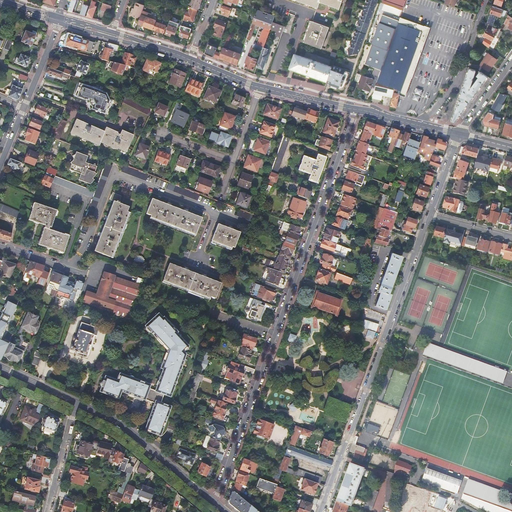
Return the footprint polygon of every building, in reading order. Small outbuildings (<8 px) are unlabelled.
[(94,0),(93,0),(87,16),(93,18),(97,7),(95,6),(97,1),(94,0)] [(201,0),(191,0),(195,1),(194,5),(193,6),(198,8),(199,8),(201,0)] [(296,0),(319,8),(321,2),(341,9),(344,0),(296,0)] [(366,0),(366,3),(364,10),(364,9),(362,14),(360,20),(359,19),(358,21),(359,24),(357,28),(355,29),(354,32),(355,35),(353,41),(351,41),(350,43),(351,46),(350,49),(348,50),(349,56),(357,53),(358,54),(361,47),(360,47),(361,43),(361,44),(364,37),(364,38),(368,27),(367,26),(368,23),(369,23),(372,16),(371,16),(372,13),(375,6),(376,7),(378,0),(366,0)] [(403,10),(406,0),(381,0),(381,2),(403,10)] [(112,6),(107,4),(103,3),(101,10),(105,11),(106,9),(110,10),(112,6)] [(140,19),(142,11),(145,5),(136,3),(134,8),(133,8),(131,15),(140,19)] [(222,5),(221,10),(223,10),(221,14),(228,17),(231,8),(222,5)] [(492,7),(491,9),(490,13),(491,13),(490,13),(491,14),(491,15),(490,16),(489,17),(487,23),(493,26),(496,15),(500,16),(501,16),(504,17),(506,10),(493,6),(492,7)] [(201,13),(201,11),(197,9),(193,8),(191,7),(189,12),(186,11),(183,20),(187,21),(188,19),(193,21),(197,11),(201,13)] [(275,16),(257,9),(255,15),(253,22),(250,29),(248,34),(247,39),(250,40),(252,35),(256,23),(266,27),(262,31),(258,44),(256,43),(256,44),(254,44),(252,46),(263,50),(264,47),(271,29),(271,28),(273,22),(275,16)] [(156,22),(156,21),(153,20),(154,17),(150,16),(151,14),(142,11),(140,19),(138,24),(153,29),(156,22)] [(377,80),(375,85),(384,87),(385,85),(390,87),(389,89),(395,90),(393,96),(391,106),(396,107),(399,95),(404,97),(423,44),(429,28),(400,17),(399,20),(382,14),(361,75),(362,75),(377,80)] [(218,31),(223,32),(226,22),(217,19),(214,27),(218,29),(218,31)] [(312,21),(304,42),(321,48),(329,27),(312,21)] [(166,26),(156,22),(153,29),(163,33),(166,26)] [(285,26),(273,22),(271,28),(283,33),(285,26)] [(181,25),(181,27),(183,28),(183,29),(182,29),(180,35),(181,35),(180,36),(184,37),(184,36),(188,38),(190,34),(190,35),(191,32),(192,29),(187,27),(181,25)] [(175,36),(177,31),(177,29),(169,26),(166,34),(171,36),(171,34),(173,35),(175,36)] [(499,30),(495,27),(492,30),(489,28),(484,35),(486,37),(483,40),(489,44),(499,30)] [(226,39),(224,46),(226,46),(233,29),(230,28),(226,39)] [(32,46),(30,49),(31,49),(34,50),(38,52),(40,48),(32,45),(37,34),(36,32),(34,31),(33,32),(32,33),(26,31),(21,42),(32,46)] [(78,49),(81,39),(68,35),(65,45),(78,49)] [(13,42),(7,39),(3,49),(9,51),(13,42)] [(95,43),(81,39),(78,49),(92,53),(95,43)] [(204,53),(219,59),(219,58),(221,53),(215,51),(217,47),(210,44),(211,42),(208,41),(206,46),(207,46),(204,53)] [(104,53),(100,51),(98,59),(106,61),(110,49),(117,51),(118,46),(108,43),(108,44),(107,46),(106,46),(104,53)] [(237,65),(241,54),(223,47),(221,53),(219,58),(237,65)] [(257,66),(257,67),(263,69),(268,55),(266,54),(268,49),(265,48),(266,47),(264,47),(263,50),(259,60),(257,66)] [(290,69),(327,82),(332,67),(295,54),(290,69)] [(480,73),(487,78),(488,77),(486,76),(492,66),(493,65),(497,60),(488,54),(484,59),(477,69),(481,72),(480,73)] [(29,59),(30,58),(21,55),(19,59),(16,58),(14,63),(26,67),(26,66),(28,67),(31,60),(29,59)] [(121,65),(125,66),(130,67),(131,61),(135,62),(136,58),(133,57),(124,55),(121,65)] [(257,66),(259,60),(248,56),(246,63),(247,63),(246,67),(253,70),(255,65),(257,66)] [(153,60),(152,62),(147,60),(142,71),(147,73),(147,74),(155,78),(161,63),(153,60)] [(79,77),(81,73),(85,75),(89,65),(80,61),(76,71),(77,72),(75,75),(79,77)] [(118,64),(112,63),(111,66),(113,66),(111,71),(121,75),(125,66),(121,65),(118,64)] [(327,82),(327,83),(331,84),(331,86),(334,87),(337,85),(339,85),(339,86),(346,85),(346,84),(347,81),(348,78),(350,71),(344,68),(344,69),(333,65),(332,67),(327,82)] [(48,68),(46,74),(61,79),(63,73),(57,71),(53,70),(48,68)] [(487,78),(480,73),(478,76),(480,77),(472,88),(470,88),(473,80),(474,79),(473,79),(476,70),(470,68),(452,121),(455,122),(487,78)] [(172,77),(169,83),(180,88),(186,74),(175,70),(173,73),(172,76),(172,77)] [(372,86),(375,87),(375,85),(377,80),(362,75),(358,87),(362,89),(363,90),(369,92),(372,86)] [(186,91),(199,97),(204,84),(191,79),(186,91)] [(13,83),(8,96),(16,100),(19,99),(22,90),(16,87),(17,85),(17,84),(14,83),(13,83)] [(82,86),(78,96),(94,102),(109,107),(110,108),(112,102),(109,100),(106,94),(82,86)] [(209,101),(210,99),(217,102),(221,92),(209,87),(204,99),(209,101)] [(413,98),(419,100),(423,89),(417,87),(413,98)] [(507,95),(500,93),(492,108),(499,112),(503,104),(502,104),(503,101),(507,95)] [(232,104),(241,108),(245,99),(236,95),(232,104)] [(94,102),(78,96),(78,97),(87,100),(89,103),(90,106),(92,109),(105,114),(106,110),(110,108),(109,107),(94,102)] [(151,109),(126,96),(123,103),(150,116),(151,112),(150,112),(150,111),(151,109)] [(159,103),(155,112),(164,116),(168,107),(159,103)] [(281,109),(268,105),(264,115),(278,120),(281,109)] [(34,116),(44,119),(48,110),(41,107),(38,106),(35,113),(34,116)] [(301,108),(295,106),(291,118),(293,119),(295,115),(298,116),(301,108)] [(177,109),(171,121),(184,127),(189,114),(177,109)] [(319,113),(308,109),(305,119),(315,123),(319,113)] [(224,113),(219,129),(223,130),(230,133),(236,117),(224,113)] [(493,119),(494,114),(488,113),(482,122),(482,123),(482,124),(483,125),(484,125),(498,129),(500,121),(494,119),(493,119)] [(30,126),(29,129),(39,132),(40,127),(42,128),(44,124),(42,124),(42,123),(33,119),(32,120),(31,119),(30,122),(31,123),(30,126)] [(53,138),(59,140),(67,122),(60,119),(58,125),(54,135),(53,138)] [(334,137),(335,137),(340,122),(329,119),(323,133),(325,133),(327,134),(334,137)] [(118,148),(121,150),(122,148),(127,151),(134,135),(122,130),(120,135),(119,135),(119,136),(117,135),(117,132),(106,128),(105,131),(105,132),(92,127),(92,126),(87,125),(87,124),(77,120),(71,132),(77,135),(76,136),(82,138),(88,141),(94,143),(95,142),(100,144),(101,142),(105,144),(105,143),(110,145),(110,146),(117,149),(118,148)] [(192,122),(188,132),(201,137),(205,126),(192,122)] [(260,133),(271,137),(275,126),(264,122),(260,133)] [(364,130),(372,133),(375,125),(367,122),(364,130)] [(511,136),(511,125),(506,124),(503,134),(511,136)] [(372,133),(372,135),(382,138),(385,129),(375,125),(372,133)] [(28,129),(25,136),(26,137),(25,141),(35,145),(40,133),(39,132),(29,129),(28,129)] [(398,134),(399,132),(391,129),(388,137),(396,139),(398,134)] [(231,136),(232,133),(230,133),(223,130),(222,133),(221,133),(220,135),(212,132),(210,138),(215,140),(215,142),(227,146),(228,146),(231,136)] [(370,140),(372,135),(372,133),(364,130),(359,142),(366,144),(367,141),(366,141),(366,138),(370,140)] [(396,139),(395,142),(394,146),(399,148),(402,141),(406,143),(409,135),(405,133),(404,136),(398,134),(396,139)] [(272,141),(259,136),(254,150),(265,154),(268,145),(271,146),(272,141)] [(272,168),(271,172),(277,174),(290,139),(284,136),(281,144),(274,162),(272,168)] [(329,150),(333,141),(325,138),(324,138),(319,136),(318,138),(319,139),(318,140),(317,140),(316,145),(329,150)] [(430,160),(432,153),(433,151),(434,148),(435,145),(433,144),(430,143),(431,140),(427,139),(428,138),(423,137),(420,148),(418,148),(417,151),(418,152),(419,153),(423,154),(424,155),(425,156),(424,157),(426,159),(430,160)] [(441,141),(437,139),(435,147),(444,150),(446,144),(441,142),(441,141)] [(418,148),(420,143),(416,141),(415,143),(408,140),(403,154),(414,158),(417,151),(418,148)] [(359,142),(359,141),(355,151),(356,151),(360,153),(364,155),(368,145),(366,144),(359,142)] [(140,144),(136,156),(145,159),(150,148),(140,144)] [(380,154),(381,149),(380,149),(369,145),(368,150),(372,152),(372,151),(380,154)] [(463,148),(461,154),(476,158),(479,149),(466,145),(463,147),(463,148)] [(30,151),(25,162),(34,165),(39,155),(30,151)] [(158,151),(154,163),(166,167),(170,155),(158,151)] [(360,153),(356,151),(354,157),(355,157),(354,161),(353,160),(352,160),(350,165),(355,167),(357,162),(361,164),(364,154),(360,153)] [(72,165),(70,170),(81,174),(79,180),(91,185),(95,180),(93,179),(97,174),(95,173),(97,167),(89,164),(86,163),(88,157),(77,152),(73,162),(71,163),(72,165)] [(316,183),(317,183),(326,157),(318,155),(316,160),(304,156),(302,161),(302,162),(301,165),(299,170),(311,175),(310,177),(310,176),(309,181),(316,183)] [(177,166),(186,169),(190,160),(180,156),(177,166)] [(244,167),(256,172),(261,160),(249,156),(244,167)] [(432,156),(429,164),(439,167),(440,163),(437,162),(439,158),(432,156)] [(481,156),(478,156),(475,167),(482,169),(481,170),(488,172),(492,160),(487,158),(487,157),(481,156)] [(470,160),(461,157),(458,167),(466,170),(470,160)] [(508,159),(506,159),(503,169),(511,171),(511,158),(508,157),(508,159)] [(92,198),(80,230),(87,232),(90,223),(87,222),(88,219),(91,220),(112,166),(110,165),(112,160),(107,158),(95,191),(92,198)] [(491,167),(498,169),(499,169),(501,160),(493,158),(491,167)] [(18,162),(10,159),(8,165),(19,170),(21,163),(18,162)] [(198,170),(216,177),(220,168),(203,162),(202,166),(200,165),(198,170)] [(129,167),(124,165),(122,172),(146,181),(149,174),(146,173),(132,168),(129,167)] [(466,170),(458,167),(455,174),(456,174),(454,178),(457,179),(461,180),(462,177),(464,177),(466,170)] [(47,173),(52,175),(55,176),(57,171),(48,168),(47,173)] [(5,171),(3,176),(9,179),(11,173),(5,171)] [(358,174),(348,171),(346,178),(356,182),(358,174)] [(427,171),(426,171),(425,175),(426,175),(423,183),(429,185),(434,174),(433,173),(427,171)] [(274,188),(279,175),(277,174),(271,172),(268,179),(266,185),(273,187),(274,188)] [(50,188),(53,183),(56,176),(55,176),(52,175),(47,173),(42,184),(50,188)] [(248,189),(252,177),(242,173),(238,185),(248,189)] [(81,194),(92,198),(95,191),(84,187),(76,184),(61,179),(56,176),(53,183),(81,194)] [(199,178),(198,183),(199,183),(197,190),(208,194),(212,182),(199,178)] [(461,180),(457,179),(454,192),(465,195),(468,182),(461,180)] [(198,201),(200,194),(169,182),(167,189),(198,201)] [(342,190),(341,193),(344,194),(349,196),(353,185),(344,182),(341,190),(342,190)] [(271,194),(273,187),(266,185),(264,191),(271,194)] [(419,185),(416,194),(425,197),(428,188),(419,185)] [(311,192),(299,187),(296,195),(308,200),(311,192)] [(395,201),(400,203),(404,192),(398,190),(395,201)] [(245,195),(238,192),(234,204),(246,208),(251,197),(248,196),(249,194),(246,193),(245,195)] [(94,251),(111,258),(129,213),(127,212),(129,207),(119,203),(119,202),(120,202),(122,197),(113,193),(110,200),(114,201),(94,251)] [(340,205),(351,209),(352,210),(352,209),(353,206),(356,199),(349,196),(344,194),(340,205)] [(457,212),(460,200),(447,197),(444,207),(451,209),(451,210),(457,212)] [(302,221),(303,219),(301,218),(306,203),(293,198),(288,214),(291,215),(290,217),(302,221)] [(151,216),(150,218),(191,233),(197,216),(177,208),(152,199),(146,214),(151,216)] [(415,199),(412,208),(420,211),(423,202),(415,199)] [(0,211),(21,220),(23,214),(0,203),(0,211)] [(39,245),(47,248),(64,254),(69,236),(52,231),(50,230),(52,227),(57,211),(42,206),(34,203),(30,217),(29,220),(37,223),(46,226),(45,228),(44,228),(39,245)] [(336,215),(347,219),(351,209),(340,205),(336,215)] [(486,206),(481,205),(479,211),(480,211),(478,219),(479,220),(481,220),(482,220),(483,218),(487,220),(489,214),(484,213),(486,206)] [(379,208),(376,218),(380,220),(384,209),(379,208)] [(380,220),(378,227),(390,231),(391,231),(397,212),(384,208),(384,209),(380,220)] [(255,215),(239,209),(237,216),(252,222),(255,215)] [(500,214),(491,211),(488,221),(496,224),(498,218),(499,218),(500,214)] [(508,213),(502,212),(499,223),(504,224),(504,223),(509,224),(511,213),(509,212),(508,212),(508,213)] [(129,213),(111,258),(113,258),(130,213),(129,213)] [(336,217),(333,225),(339,227),(342,219),(336,217)] [(402,230),(411,233),(413,227),(414,228),(417,221),(408,217),(405,224),(404,224),(402,230)] [(191,233),(150,218),(150,219),(170,227),(190,235),(191,233)] [(218,224),(212,241),(232,248),(232,247),(234,248),(240,232),(218,224)] [(290,233),(298,236),(299,232),(298,232),(299,228),(292,226),(290,233)] [(376,230),(376,231),(380,233),(379,236),(376,235),(375,238),(376,238),(375,243),(386,246),(388,239),(387,239),(390,231),(378,227),(377,229),(376,230)] [(434,235),(443,238),(445,229),(436,227),(434,235)] [(0,238),(10,242),(13,234),(0,229),(0,238)] [(327,229),(323,239),(336,244),(340,233),(327,229)] [(455,231),(447,229),(443,243),(449,245),(450,242),(460,245),(463,235),(455,233),(455,231)] [(290,233),(288,232),(287,236),(283,235),(281,240),(284,242),(294,245),(298,236),(290,233)] [(466,237),(464,236),(461,245),(464,246),(465,244),(475,247),(477,238),(466,235),(466,237)] [(336,244),(323,239),(320,247),(333,251),(336,244)] [(486,240),(480,239),(478,249),(484,250),(484,249),(488,250),(490,240),(486,239),(486,240)] [(232,248),(212,241),(211,242),(231,250),(232,248)] [(502,249),(503,244),(492,241),(489,251),(500,254),(501,252),(502,249)] [(279,256),(289,260),(294,245),(284,242),(279,256)] [(368,254),(372,244),(369,243),(365,242),(361,253),(368,256),(368,254)] [(502,249),(501,252),(505,253),(504,258),(511,259),(511,249),(507,248),(508,245),(504,244),(502,249)] [(321,267),(333,272),(335,267),(338,259),(333,258),(324,254),(323,258),(322,258),(321,258),(319,263),(322,264),(321,267)] [(391,257),(379,287),(378,291),(378,293),(380,294),(375,307),(377,307),(385,310),(391,295),(389,294),(402,258),(392,254),(391,257)] [(142,257),(141,256),(139,255),(137,256),(136,257),(134,258),(134,260),(134,262),(134,263),(135,265),(137,266),(139,266),(140,266),(142,266),(143,264),(144,263),(145,261),(144,260),(144,258),(142,257)] [(279,256),(278,256),(276,263),(287,267),(289,260),(279,256)] [(3,258),(2,261),(0,266),(0,269),(3,271),(1,275),(11,279),(16,266),(6,263),(7,259),(3,258)] [(276,263),(267,259),(264,266),(270,269),(273,270),(282,273),(284,274),(287,267),(276,263)] [(31,275),(36,263),(33,262),(30,262),(25,275),(28,276),(29,274),(31,275)] [(43,271),(45,266),(41,265),(36,263),(31,275),(40,278),(37,283),(45,286),(49,273),(43,271)] [(169,263),(163,280),(210,298),(210,297),(215,298),(221,283),(169,263)] [(273,270),(270,269),(266,281),(278,286),(278,285),(277,285),(282,273),(273,270)] [(319,269),(315,280),(326,284),(330,273),(319,269)] [(60,284),(63,277),(62,276),(53,273),(49,284),(54,286),(53,289),(52,294),(56,296),(56,295),(60,284)] [(85,283),(76,280),(75,283),(74,283),(70,282),(67,281),(69,277),(66,275),(66,273),(64,273),(63,277),(60,284),(56,295),(56,296),(59,297),(61,296),(69,299),(68,299),(73,301),(77,289),(82,291),(85,283)] [(112,314),(128,319),(139,287),(140,285),(104,273),(102,277),(101,281),(97,294),(96,295),(94,295),(86,292),(84,300),(83,302),(97,307),(96,308),(102,310),(103,306),(110,309),(109,313),(111,314),(112,314)] [(351,278),(337,273),(335,278),(349,284),(351,278)] [(210,298),(163,280),(162,282),(209,300),(210,298)] [(266,300),(271,302),(275,291),(261,286),(258,297),(263,299),(263,300),(266,301),(266,300)] [(318,293),(313,307),(335,314),(340,300),(318,293)] [(266,304),(254,299),(250,310),(252,311),(250,316),(258,319),(259,319),(260,319),(260,318),(266,304)] [(0,359),(1,360),(3,355),(4,354),(9,343),(1,339),(17,305),(8,301),(6,304),(5,304),(4,307),(5,307),(3,310),(2,310),(1,313),(2,313),(0,316),(0,359)] [(32,331),(36,333),(39,327),(39,326),(39,325),(40,324),(40,323),(40,322),(39,322),(39,321),(38,320),(39,317),(36,315),(34,315),(29,312),(25,320),(22,326),(24,327),(23,329),(25,328),(26,328),(27,331),(29,330),(30,332),(32,331)] [(174,328),(170,324),(167,321),(163,317),(162,318),(158,314),(145,326),(146,327),(145,328),(146,329),(146,328),(150,331),(149,332),(149,333),(150,332),(154,336),(156,335),(169,349),(165,361),(163,360),(161,366),(164,367),(164,369),(163,368),(161,375),(162,376),(160,380),(159,380),(159,381),(160,381),(158,386),(157,385),(155,391),(149,388),(150,384),(133,378),(129,377),(119,373),(119,375),(117,379),(117,380),(105,376),(103,381),(102,382),(101,386),(100,387),(101,387),(100,392),(113,396),(117,398),(119,398),(121,391),(129,394),(129,396),(131,397),(133,398),(136,399),(138,399),(140,400),(143,401),(143,399),(145,400),(145,399),(155,403),(154,404),(152,409),(149,418),(148,423),(145,430),(146,430),(147,429),(152,431),(151,432),(160,435),(163,426),(165,422),(171,406),(161,402),(165,391),(171,393),(174,385),(176,380),(180,370),(181,365),(185,354),(181,352),(182,350),(183,351),(184,350),(187,347),(188,346),(176,333),(177,332),(174,328)] [(70,344),(69,349),(88,355),(95,336),(96,336),(98,328),(80,322),(75,337),(73,337),(72,341),(74,341),(72,345),(70,344)] [(10,341),(9,342),(15,345),(20,348),(21,346),(24,340),(22,337),(23,336),(22,333),(23,329),(24,327),(22,326),(18,334),(20,338),(20,337),(21,340),(19,345),(10,341)] [(373,338),(375,332),(368,330),(366,336),(373,338)] [(297,336),(290,334),(287,340),(294,343),(297,336)] [(163,360),(165,361),(169,349),(156,335),(154,336),(167,350),(163,360)] [(251,350),(257,352),(258,348),(254,347),(256,339),(244,335),(241,342),(243,343),(241,347),(251,350)] [(9,343),(4,354),(8,356),(7,357),(7,358),(10,359),(10,358),(12,359),(14,360),(14,361),(15,359),(18,361),(19,361),(21,357),(22,357),(26,348),(21,346),(20,348),(15,345),(9,342),(9,343)] [(494,366),(428,343),(424,354),(504,383),(508,372),(494,366)] [(241,347),(239,346),(237,351),(240,352),(238,357),(249,360),(250,355),(249,355),(251,350),(241,347)] [(43,353),(36,350),(31,363),(38,366),(43,353)] [(200,367),(197,373),(199,374),(200,374),(202,368),(204,369),(207,360),(205,360),(208,352),(207,352),(205,351),(202,359),(200,367)] [(226,370),(227,370),(224,378),(239,383),(243,371),(237,369),(239,365),(231,362),(230,366),(229,366),(228,367),(227,366),(226,367),(225,368),(226,370)] [(197,373),(191,390),(195,392),(196,392),(202,375),(200,374),(199,374),(197,373)] [(223,400),(233,404),(235,398),(234,398),(236,394),(226,390),(223,400)] [(226,403),(218,400),(215,409),(223,412),(226,403)] [(294,402),(289,406),(293,412),(299,408),(294,402)] [(45,406),(40,404),(37,411),(26,406),(20,420),(36,426),(45,406)] [(390,431),(396,415),(387,412),(381,427),(390,431)] [(59,420),(46,416),(42,426),(55,431),(59,420)] [(210,432),(209,436),(211,437),(219,440),(220,440),(221,436),(224,436),(225,431),(222,427),(223,424),(207,418),(205,423),(209,426),(208,429),(210,432)] [(273,425),(258,419),(253,433),(257,435),(256,437),(263,439),(264,437),(268,439),(273,425)] [(309,438),(311,432),(295,426),(289,444),(295,446),(299,434),(309,438)] [(352,445),(350,452),(355,454),(356,450),(364,453),(365,449),(356,445),(358,437),(356,436),(356,437),(355,437),(352,445)] [(219,440),(211,437),(206,448),(216,452),(218,447),(217,447),(219,440)] [(320,448),(319,452),(328,456),(329,452),(330,452),(333,443),(324,439),(321,448),(320,447),(320,448)] [(96,454),(96,452),(99,443),(92,442),(92,444),(81,441),(79,450),(77,449),(77,452),(89,455),(90,455),(91,452),(96,454)] [(112,449),(113,445),(99,441),(99,443),(96,452),(105,455),(104,458),(109,459),(111,450),(112,449)] [(29,442),(26,450),(32,452),(35,444),(29,442)] [(333,461),(293,446),(291,453),(326,466),(328,463),(330,464),(330,465),(331,465),(333,461)] [(180,449),(177,456),(185,459),(184,462),(192,465),(196,455),(180,449)] [(122,458),(124,455),(111,450),(109,459),(108,461),(112,462),(113,460),(120,463),(122,458)] [(282,470),(285,471),(289,459),(289,458),(290,455),(285,453),(279,469),(282,470)] [(36,459),(35,464),(36,464),(35,468),(40,470),(41,468),(44,468),(44,466),(47,467),(50,458),(38,455),(33,454),(32,458),(36,459)] [(127,473),(129,466),(130,466),(130,465),(129,465),(129,464),(128,464),(127,464),(127,465),(126,465),(128,460),(122,458),(120,463),(118,469),(127,473)] [(239,471),(248,474),(249,471),(254,473),(257,463),(244,459),(239,471)] [(394,473),(394,474),(401,476),(402,472),(410,475),(413,466),(409,465),(409,464),(398,460),(394,470),(395,470),(394,473)] [(202,463),(197,472),(206,476),(210,467),(202,463)] [(149,470),(142,464),(137,472),(145,475),(149,470)] [(341,489),(337,501),(349,505),(351,506),(365,470),(366,470),(366,469),(365,469),(351,464),(347,473),(341,489)] [(87,468),(82,467),(81,469),(71,466),(70,472),(73,473),(70,482),(83,485),(84,479),(87,479),(89,473),(86,472),(87,468)] [(107,497),(120,502),(121,500),(127,485),(128,482),(133,468),(129,466),(127,473),(122,488),(120,487),(117,493),(110,490),(107,497)] [(462,481),(427,468),(422,481),(458,494),(462,481)] [(278,482),(282,470),(279,469),(278,469),(277,469),(274,478),(275,478),(273,483),(277,484),(278,482)] [(296,469),(294,475),(319,484),(322,477),(296,469)] [(239,471),(235,482),(242,485),(244,485),(248,476),(252,478),(253,476),(248,474),(239,471)] [(385,506),(392,509),(394,478),(394,474),(394,473),(387,471),(385,506)] [(40,481),(28,478),(25,488),(38,492),(40,486),(38,486),(40,481)] [(274,493),(276,486),(277,484),(273,483),(259,478),(256,487),(274,493)] [(301,487),(300,491),(314,496),(318,484),(302,478),(299,487),(301,487)] [(468,481),(462,498),(487,511),(511,511),(511,504),(499,499),(501,493),(494,490),(494,489),(481,484),(480,486),(468,481)] [(242,485),(235,482),(233,489),(229,500),(229,503),(234,507),(239,511),(246,511),(250,504),(238,494),(239,494),(242,485)] [(365,504),(364,507),(372,510),(378,492),(376,491),(378,486),(374,484),(367,504),(365,504)] [(127,485),(121,500),(128,503),(130,498),(136,500),(138,495),(140,491),(134,488),(127,485)] [(151,499),(154,490),(150,488),(151,488),(146,486),(142,485),(140,491),(138,495),(150,500),(151,499)] [(61,486),(59,496),(65,497),(67,497),(69,488),(61,486)] [(274,493),(272,498),(279,501),(284,489),(282,488),(276,486),(274,493)] [(36,496),(14,490),(12,500),(16,501),(17,499),(21,500),(20,502),(27,504),(30,504),(33,505),(36,496)] [(73,502),(73,499),(67,497),(65,497),(61,510),(67,511),(71,511),(73,503),(73,502)] [(151,499),(150,500),(148,506),(152,508),(150,511),(165,511),(167,507),(162,505),(162,504),(151,499)] [(308,511),(309,511),(312,504),(305,501),(302,509),(308,511)] [(349,505),(337,501),(334,508),(345,511),(346,511),(347,511),(346,511),(349,505)]
